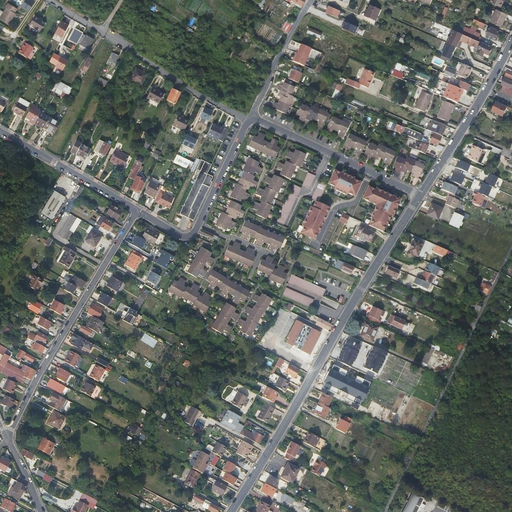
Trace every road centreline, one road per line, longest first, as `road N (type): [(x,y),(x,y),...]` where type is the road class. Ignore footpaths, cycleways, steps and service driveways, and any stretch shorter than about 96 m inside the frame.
road 1 (secondary): [(419,195),(230,511)]
road 2 (unclassified): [(134,210),(7,437)]
road 3 (residential): [(249,116),(419,195)]
road 4 (unclassified): [(247,121),(101,32)]
road 5 (residential): [(134,210),(0,130)]
road 6 (unclassified): [(249,116),(310,0)]
